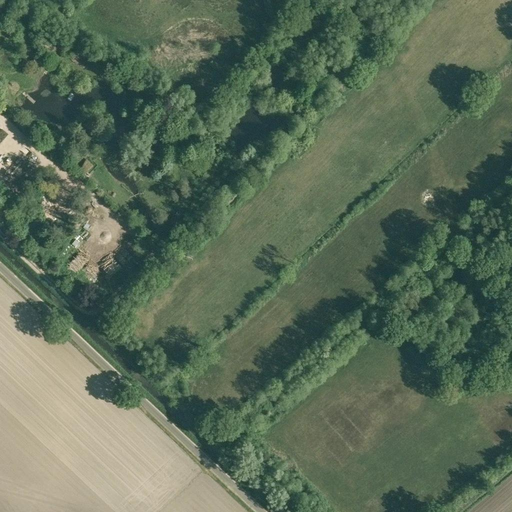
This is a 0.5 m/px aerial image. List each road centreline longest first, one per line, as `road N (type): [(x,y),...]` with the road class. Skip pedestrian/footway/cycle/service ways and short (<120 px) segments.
road 1 (unclassified): [(261,511),(0,267)]
road 2 (track): [(0,235),(88,313),(99,311),(146,258)]
